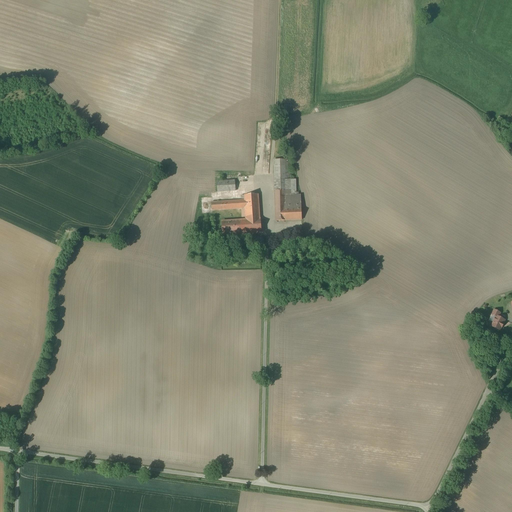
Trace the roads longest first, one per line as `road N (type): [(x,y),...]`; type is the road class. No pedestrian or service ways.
road 1 (unclassified): [(17,451),(426,506)]
road 2 (unclassified): [(426,506),(511,332)]
